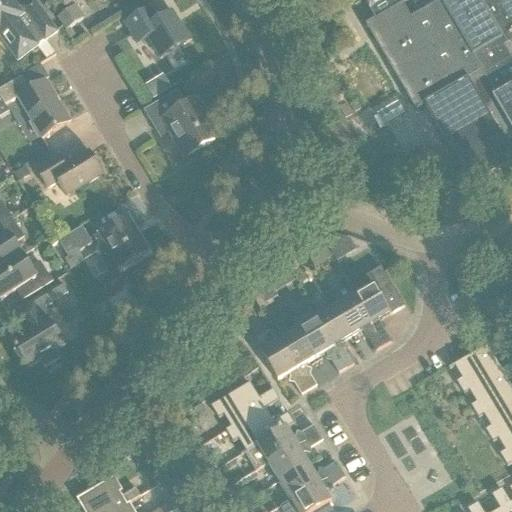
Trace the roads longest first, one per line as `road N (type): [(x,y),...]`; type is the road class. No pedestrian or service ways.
road 1 (residential): [(396,495),(339,398),(411,355),(432,331),(438,245)]
road 2 (residential): [(214,263),(154,207),(70,60)]
road 3 (residential): [(71,453),(214,263)]
road 4 (residential): [(263,192),(274,121),(270,59),(244,0)]
road 5 (residential): [(263,192),(438,245)]
